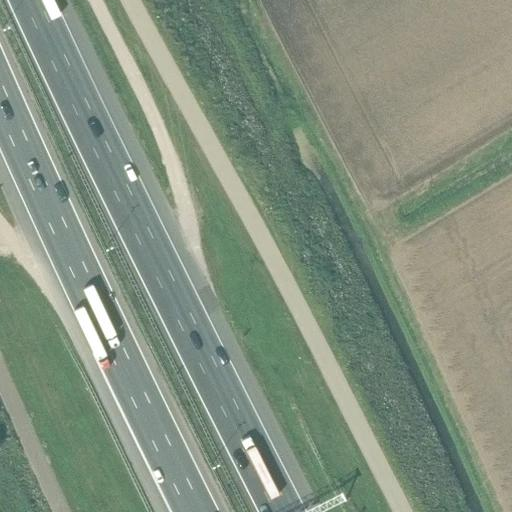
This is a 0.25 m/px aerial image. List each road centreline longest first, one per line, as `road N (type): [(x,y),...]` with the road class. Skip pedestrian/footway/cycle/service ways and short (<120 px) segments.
road 1 (unclassified): [(404,511),(130,0)]
road 2 (motorway): [(283,511),(33,0)]
road 3 (motorway): [(0,85),(192,511)]
road 4 (track): [(202,351),(188,199),(93,0)]
road 5 (track): [(108,331),(38,273),(0,224)]
road 6 (unclassified): [(61,511),(0,374)]
